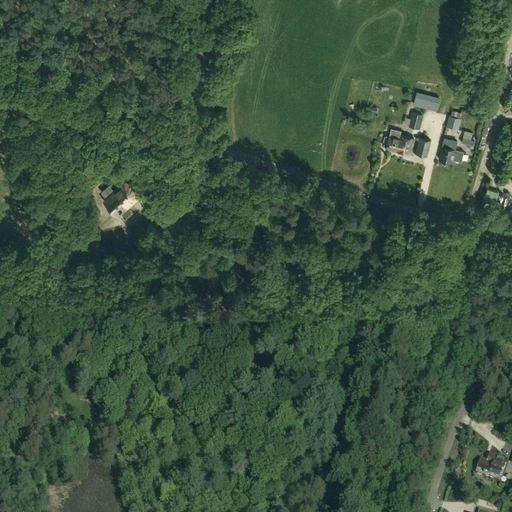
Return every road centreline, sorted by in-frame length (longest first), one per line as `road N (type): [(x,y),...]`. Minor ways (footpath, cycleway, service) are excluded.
road 1 (track): [(334,511),(422,213)]
road 2 (residential): [(511,240),(226,150)]
road 3 (residential): [(424,511),(459,409),(488,365),(511,348)]
